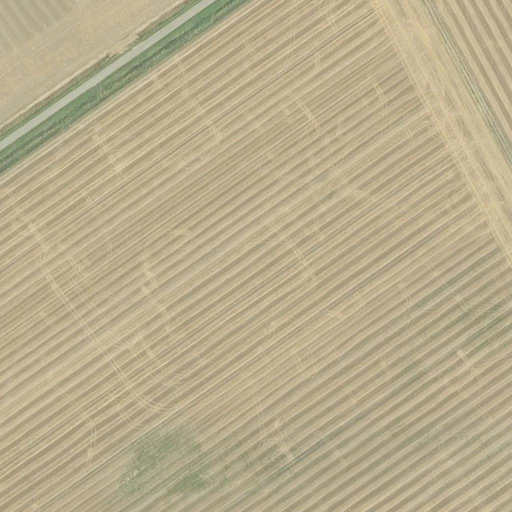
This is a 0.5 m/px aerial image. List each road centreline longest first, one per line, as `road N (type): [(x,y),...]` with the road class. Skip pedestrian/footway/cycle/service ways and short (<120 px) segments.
road 1 (unclassified): [(0,147),(211,0)]
road 2 (track): [(426,0),(511,158)]
